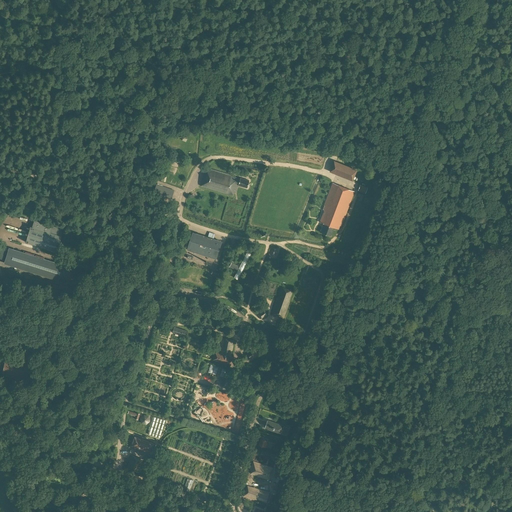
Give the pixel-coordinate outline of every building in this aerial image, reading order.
[(357,170),(333,161),(329,172),(352,181),(357,170)] [(231,175),(207,168),(204,175),(201,186),(233,195),(234,190),(235,191),(237,185),(247,187),(249,180),(240,178),(233,176),(231,175)] [(340,228),(354,191),(336,184),(332,183),(323,205),(324,206),(322,209),(324,210),(319,222),(323,223),(322,225),(321,228),(320,232),(330,236),(333,227),(339,228),(340,228)] [(156,184),(153,193),(170,199),(174,190),(156,184)] [(360,184),(357,191),(365,194),(367,187),(360,184)] [(25,241),(25,242),(31,244),(56,252),(61,236),(63,230),(58,228),(58,227),(34,220),(33,221),(33,223),(32,224),(32,226),(30,226),(29,229),(29,230),(28,232),(28,233),(27,235),(27,236),(26,238),(26,240),(25,241)] [(187,250),(216,259),(221,242),(213,239),(215,234),(209,232),(208,237),(193,232),(191,240),(187,250)] [(1,250),(0,252),(0,258),(6,260),(67,279),(68,277),(69,277),(69,275),(70,274),(68,274),(69,271),(8,252),(1,250)] [(276,298),(270,315),(275,317),(276,315),(279,315),(278,318),(283,319),(289,302),(288,302),(292,291),(291,291),(291,290),(282,287),(282,288),(281,287),(277,298),(276,298)] [(263,308),(256,313),(260,319),(267,314),(263,308)] [(188,331),(181,329),(173,327),(172,333),(185,337),(188,331)] [(212,360),(221,363),(230,366),(233,357),(231,357),(234,340),(222,338),(219,353),(215,352),(212,360)] [(255,355),(252,350),(246,355),(249,359),(255,355)] [(31,373),(30,378),(27,377),(30,362),(5,357),(2,375),(26,380),(27,379),(30,380),(29,381),(34,382),(36,374),(31,373)] [(211,364),(208,371),(216,374),(219,366),(211,364)] [(128,411),(128,414),(135,416),(134,418),(138,419),(140,414),(136,413),(128,411)] [(143,414),(139,418),(141,423),(145,424),(149,421),(148,416),(143,414)] [(148,434),(158,437),(160,438),(165,420),(153,416),(148,434)] [(281,434),(281,433),(284,426),(284,425),(267,420),(264,428),(281,434)] [(154,444),(135,437),(134,436),(131,446),(151,454),(154,444)] [(267,440),(261,439),(259,445),(266,448),(268,444),(266,444),(267,440)] [(262,450),(260,454),(275,459),(277,455),(262,450)] [(131,455),(128,464),(126,468),(139,473),(141,468),(140,467),(143,459),(131,455)] [(269,480),(273,468),(253,461),(250,474),(269,480)] [(81,475),(75,483),(73,486),(81,491),(88,481),(81,476),(81,475)] [(187,478),(183,490),(189,492),(193,480),(187,478)] [(266,503),(269,492),(247,486),(244,493),(243,496),(256,501),(257,499),(266,503)]
